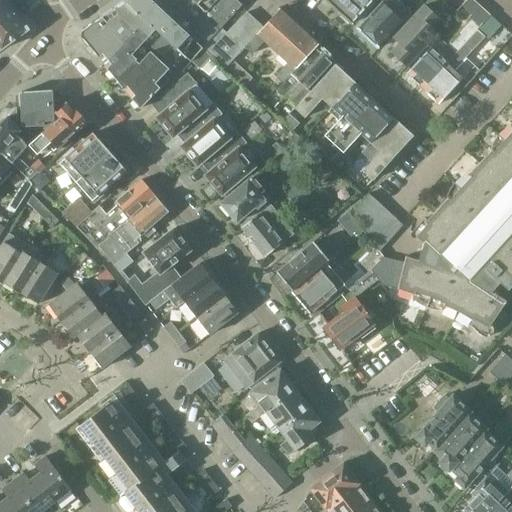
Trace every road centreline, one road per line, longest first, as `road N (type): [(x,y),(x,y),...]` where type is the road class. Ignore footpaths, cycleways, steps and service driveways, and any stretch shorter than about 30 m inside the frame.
road 1 (residential): [(348,430),(43,35)]
road 2 (residential): [(417,115),(287,0)]
road 3 (residential): [(247,511),(139,376)]
road 4 (residential): [(0,440),(14,427),(30,441),(120,375),(139,376)]
road 5 (residential): [(30,400),(59,373),(58,357),(39,333),(0,311)]
